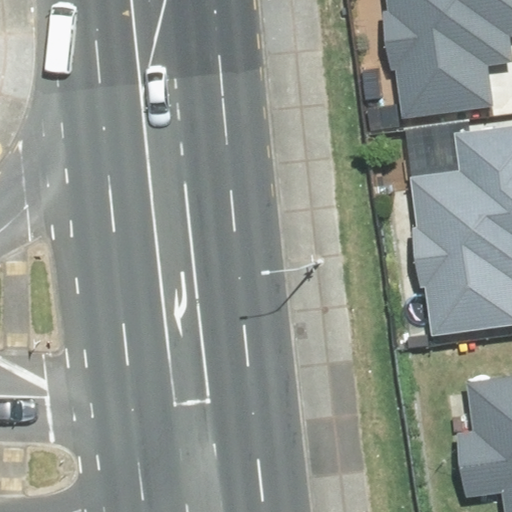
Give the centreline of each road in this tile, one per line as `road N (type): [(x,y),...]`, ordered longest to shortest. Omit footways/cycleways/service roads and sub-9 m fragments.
road 1 (primary): [(157,64),(191,407)]
road 2 (primary): [(0,200),(157,64)]
road 3 (unclassified): [(0,416),(191,407)]
